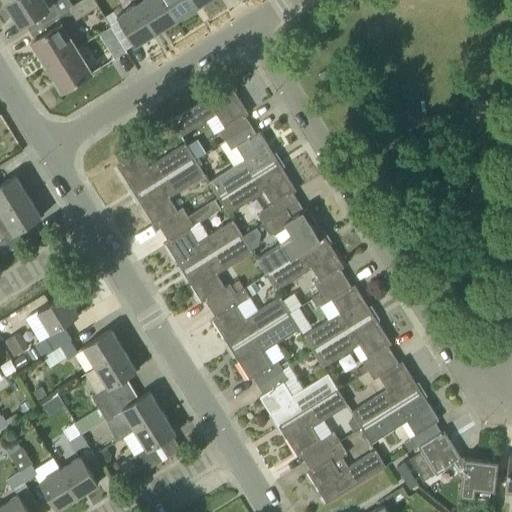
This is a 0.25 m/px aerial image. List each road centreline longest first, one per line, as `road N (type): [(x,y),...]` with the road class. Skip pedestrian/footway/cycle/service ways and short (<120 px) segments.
road 1 (residential): [(500,405),(474,388),(249,24)]
road 2 (residential): [(229,445),(95,231)]
road 3 (residential): [(46,150),(249,24)]
road 4 (residential): [(229,445),(108,511)]
